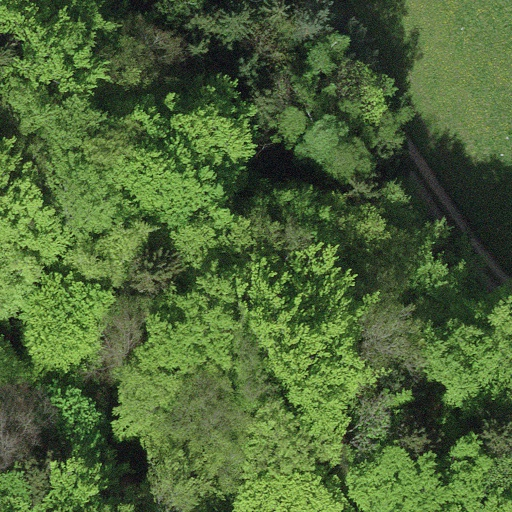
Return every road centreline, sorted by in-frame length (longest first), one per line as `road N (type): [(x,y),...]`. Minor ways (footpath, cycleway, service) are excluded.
road 1 (track): [(511,303),(443,218),(391,110),(277,0)]
road 2 (track): [(175,511),(0,407)]
